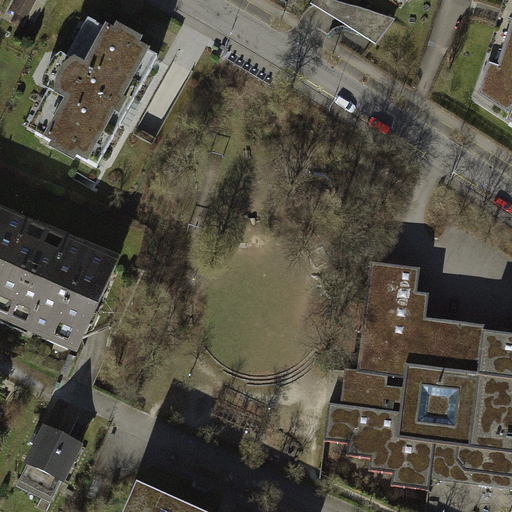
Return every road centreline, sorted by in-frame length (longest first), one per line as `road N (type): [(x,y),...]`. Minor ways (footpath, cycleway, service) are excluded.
road 1 (residential): [(511,194),(192,0)]
road 2 (residential): [(332,511),(0,362)]
